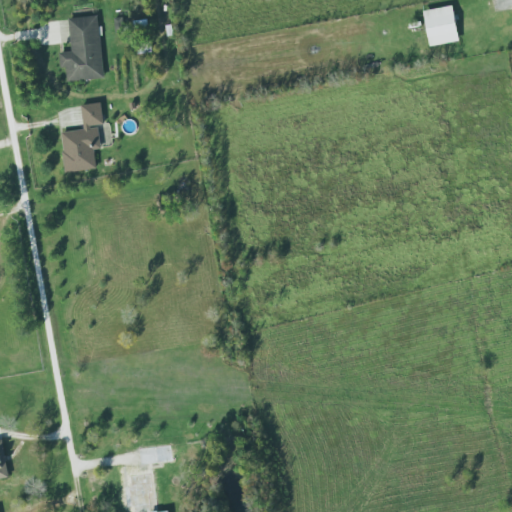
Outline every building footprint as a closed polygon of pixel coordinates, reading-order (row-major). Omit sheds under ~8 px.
[(422,11),(429,47),(458,41),(451,6),(422,11)] [(67,19),(70,52),(57,53),(59,67),(65,67),(66,82),(103,78),(96,15),(67,19)] [(79,106),(99,103),(102,124),(89,126),(89,129),(97,128),(100,149),(93,150),(95,169),(63,173),(61,152),(63,152),(60,133),(83,129),(79,106)] [(0,479),(8,478),(2,440),(0,440),(0,479)] [(129,511),(156,510),(152,465),(172,463),(170,445),(137,448),(139,467),(146,466),(147,474),(128,476),(129,487),(123,487),(125,511),(129,511)]
